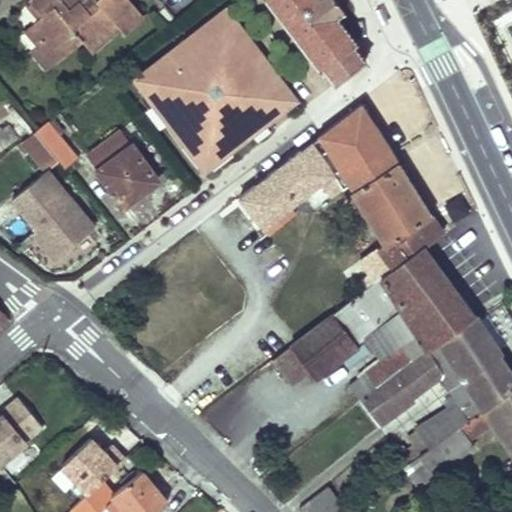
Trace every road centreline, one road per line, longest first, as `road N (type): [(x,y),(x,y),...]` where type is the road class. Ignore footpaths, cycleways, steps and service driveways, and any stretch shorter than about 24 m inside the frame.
road 1 (residential): [(373,72),(52,319)]
road 2 (residential): [(52,319),(262,511)]
road 3 (primary): [(511,214),(428,37)]
